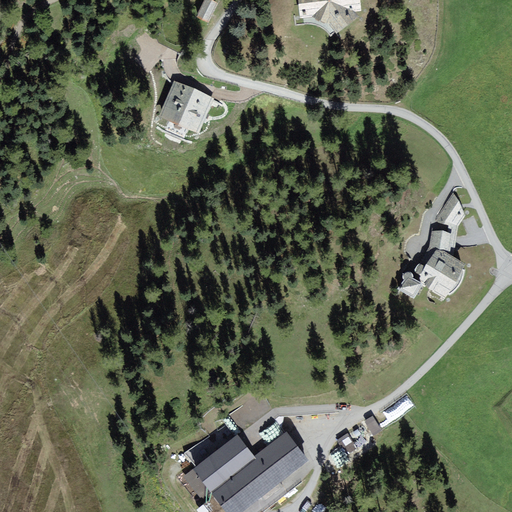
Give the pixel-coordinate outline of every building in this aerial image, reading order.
[(215,5),(206,0),(203,0),(195,19),(205,24),(215,5)] [(297,0),(300,19),(313,17),(330,24),(337,34),(359,18),(354,11),(361,10),(359,0),(297,0)] [(210,100),(172,83),(155,119),(194,136),(210,100)] [(451,196),(434,226),(433,233),(448,234),(447,241),(455,241),(456,229),(469,206),(451,196)] [(433,233),(429,233),(427,260),(433,250),(446,258),(447,241),(448,234),(433,233)] [(446,258),(433,250),(427,260),(413,283),(416,285),(439,299),(459,266),(446,258)] [(400,275),(391,291),(407,300),(416,285),(413,283),(400,275)] [(274,437),(260,448),(282,477),(297,467),(274,437)] [(220,448),(191,469),(199,479),(219,464),(227,458),(220,448)] [(196,482),(218,511),(235,511),(282,477),(260,448),(226,473),(219,464),(199,479),(196,482)]
